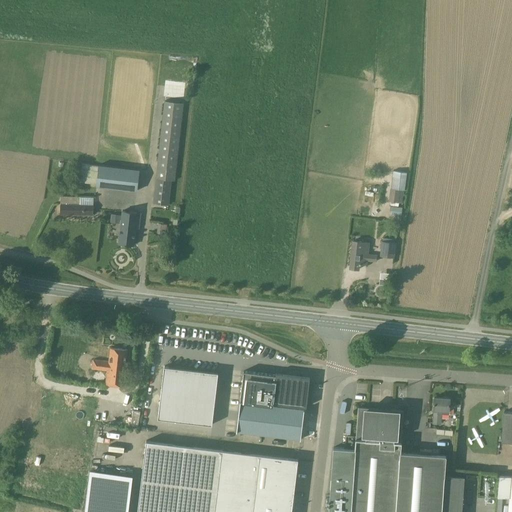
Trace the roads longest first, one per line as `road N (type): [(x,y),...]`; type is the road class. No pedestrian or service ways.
road 1 (secondary): [(340,323),(0,279)]
road 2 (unclassified): [(511,381),(337,367)]
road 3 (secondary): [(511,343),(340,323)]
road 4 (unclassified): [(315,511),(337,367)]
